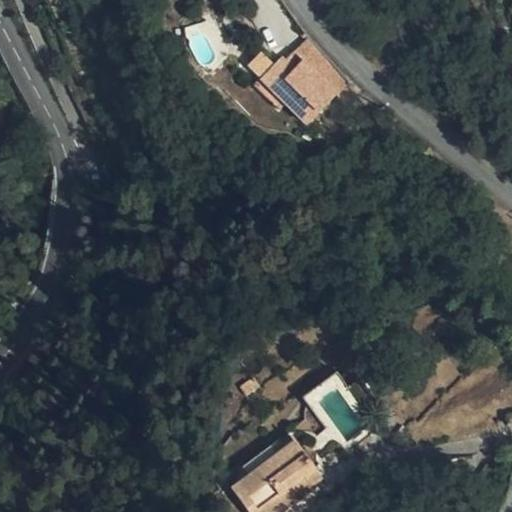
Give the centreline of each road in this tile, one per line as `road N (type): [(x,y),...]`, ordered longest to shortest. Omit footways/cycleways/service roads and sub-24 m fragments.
road 1 (tertiary): [(0,27),(68,162),(74,192),(62,279),(0,369)]
road 2 (residential): [(296,0),(354,70),(511,207)]
